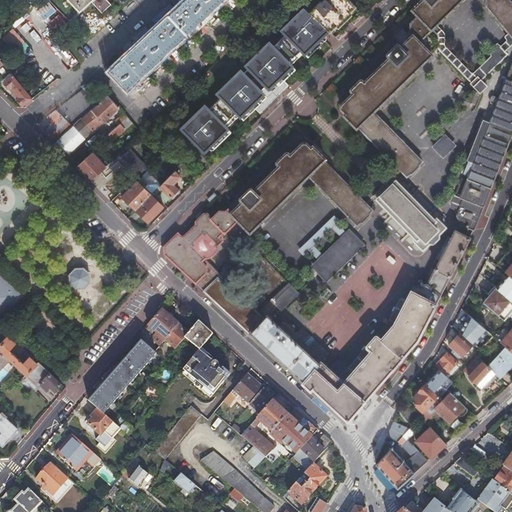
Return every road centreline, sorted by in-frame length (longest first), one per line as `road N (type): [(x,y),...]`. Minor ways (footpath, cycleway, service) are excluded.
road 1 (residential): [(142,250),(397,0)]
road 2 (residential): [(3,477),(171,279)]
road 3 (residential): [(511,172),(435,337),(389,400)]
road 4 (residential): [(328,423),(171,279)]
road 5 (residential): [(142,250),(19,122)]
road 6 (residential): [(19,122),(149,7)]
road 7 (residential): [(398,502),(511,397)]
